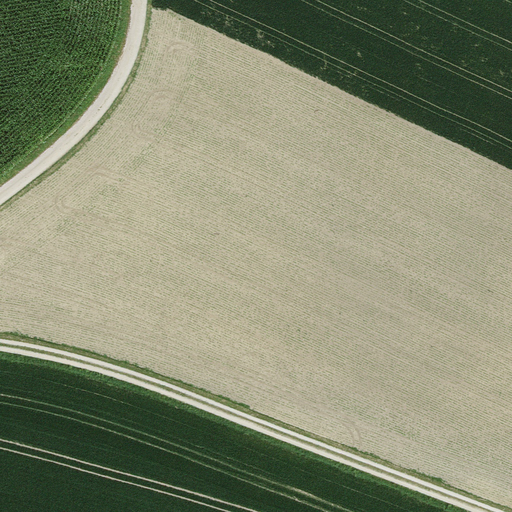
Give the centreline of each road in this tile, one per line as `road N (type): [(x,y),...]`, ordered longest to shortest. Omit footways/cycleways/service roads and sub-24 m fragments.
road 1 (track): [(0,347),(105,368),(481,511)]
road 2 (track): [(0,198),(101,106),(138,45),(140,0)]
